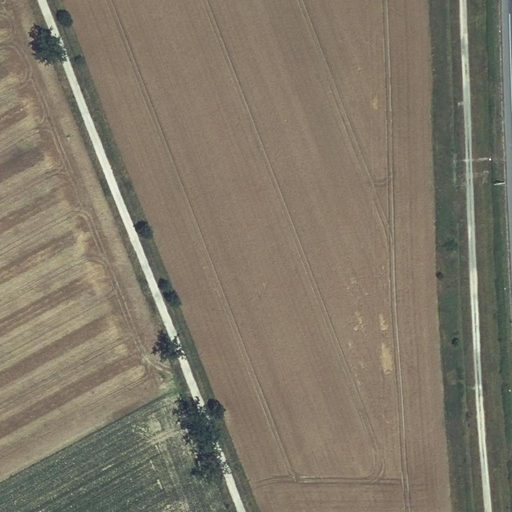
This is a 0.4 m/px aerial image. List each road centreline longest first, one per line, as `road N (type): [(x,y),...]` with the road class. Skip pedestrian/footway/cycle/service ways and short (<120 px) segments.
road 1 (track): [(242,511),(43,0)]
road 2 (unclassified): [(466,0),(489,511)]
